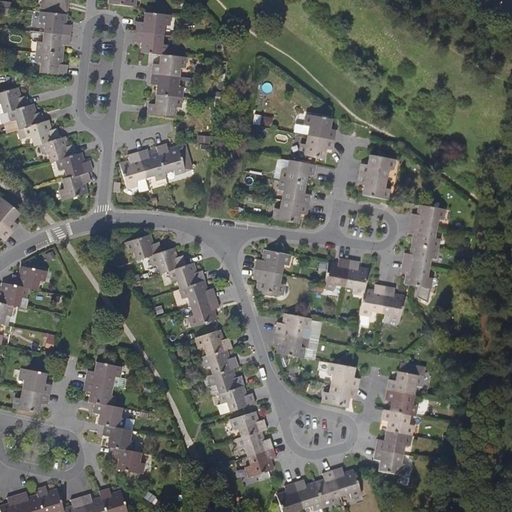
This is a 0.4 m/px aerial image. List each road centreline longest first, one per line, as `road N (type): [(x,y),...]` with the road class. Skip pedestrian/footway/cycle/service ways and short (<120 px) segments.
road 1 (residential): [(217,230),(277,407)]
road 2 (residential): [(323,241),(376,248),(391,230),(385,219),(333,207)]
road 3 (residential): [(106,127),(119,30),(95,19),(86,28)]
road 4 (residential): [(0,451),(3,460),(66,474),(77,466),(75,448),(55,434)]
road 5 (residential): [(277,407),(288,444),(304,456),(340,448),(352,437),(347,423)]
road 6 (residential): [(86,28),(77,118),(106,127)]
